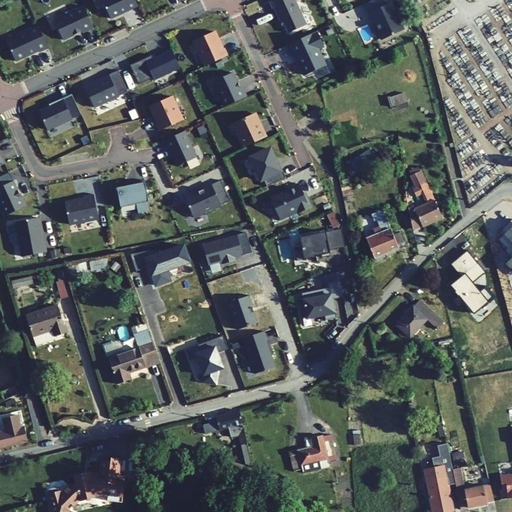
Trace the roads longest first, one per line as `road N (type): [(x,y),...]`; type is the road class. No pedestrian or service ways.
road 1 (residential): [(0,460),(312,374),(416,262),(493,196),(511,190)]
road 2 (residential): [(2,97),(212,0)]
road 3 (residential): [(2,97),(37,170),(131,158)]
road 4 (residential): [(230,0),(304,159)]
